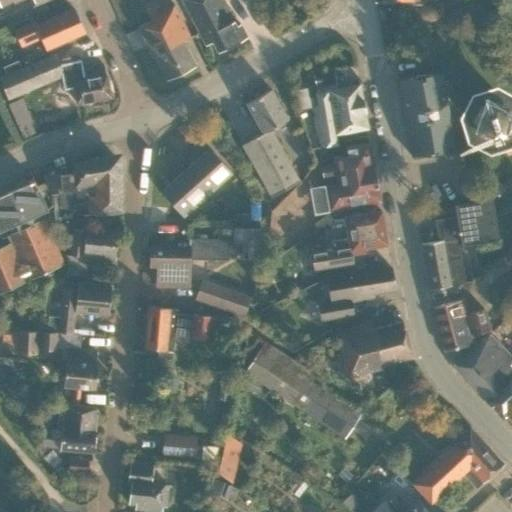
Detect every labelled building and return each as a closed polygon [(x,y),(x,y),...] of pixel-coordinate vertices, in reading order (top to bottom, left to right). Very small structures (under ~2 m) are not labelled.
[(0,0),(0,16),(16,9),(14,4),(21,0),(29,0),(32,6),(45,0),(0,0)] [(145,6),(143,7),(150,22),(138,27),(152,56),(153,55),(165,80),(195,66),(183,41),(189,37),(174,6),(158,13),(155,8),(158,7),(154,0),(153,0),(144,4),(145,6)] [(222,0),(181,0),(205,44),(212,41),(217,51),(245,36),(239,25),(235,27),(222,0)] [(73,9),(37,25),(34,19),(13,29),(21,47),(41,38),(46,50),(84,33),(73,9)] [(80,59),(59,63),(55,54),(0,77),(0,81),(8,100),(64,75),(66,84),(72,82),(76,103),(110,97),(105,75),(104,68),(82,72),(80,59)] [(332,71),(314,74),(316,87),(334,84),(332,71)] [(441,72),(398,79),(411,156),(454,149),(441,72)] [(359,84),(335,89),(315,92),(315,97),(312,98),(314,108),(311,109),(315,133),(320,147),(336,144),(334,135),(367,129),(359,84)] [(241,145),(271,196),(298,181),(270,131),(287,120),(270,89),(246,103),(262,133),(241,145)] [(475,131),(489,138),(505,134),(511,119),(506,104),(493,98),(478,102),(471,117),(475,131)] [(336,172),(372,166),(369,143),(346,147),(347,155),(333,157),(335,165),(322,167),(324,177),(336,175),(336,172)] [(184,170),(206,195),(230,173),(208,149),(184,170)] [(46,183),(44,183),(50,207),(56,221),(71,219),(70,214),(120,208),(119,160),(114,156),(74,163),(74,173),(65,173),(65,165),(42,175),(46,183)] [(379,202),(372,166),(336,172),(336,175),(338,185),(325,187),(329,210),(379,202)] [(206,195),(184,170),(161,192),(183,216),(206,195)] [(503,190),(492,173),(480,181),(492,198),(503,190)] [(50,207),(44,183),(36,187),(33,179),(0,194),(0,233),(1,237),(6,235),(10,244),(0,248),(0,291),(62,265),(43,219),(49,217),(46,210),(47,209),(42,198),(46,196),(50,207)] [(498,238),(491,199),(454,205),(456,216),(434,220),(438,240),(421,243),(429,290),(465,283),(458,245),(498,238)] [(386,245),(381,211),(344,217),(348,239),(332,242),(332,248),(310,251),(313,271),(353,265),(351,254),(367,251),(366,248),(386,245)] [(149,233),(182,234),(182,222),(149,222),(149,233)] [(116,230),(85,227),(84,231),(71,230),(68,256),(65,255),(70,276),(85,277),(86,260),(96,261),(96,258),(113,260),(116,230)] [(150,266),(156,266),(156,286),(188,286),(188,260),(228,260),(228,239),(188,239),(188,242),(159,242),(159,247),(150,247),(150,266)] [(511,245),(502,253),(511,265),(511,245)] [(344,270),(345,275),(326,278),(330,302),(317,304),(320,320),(352,315),(349,301),(372,297),(371,294),(394,290),(390,268),(383,269),(382,263),(344,270)] [(194,298),(244,316),(251,297),(201,279),(194,298)] [(109,286),(76,283),(76,290),(61,289),(58,317),(47,317),(46,332),(73,335),(74,311),(107,314),(109,286)] [(464,313),(461,300),(433,307),(445,350),(472,343),(470,334),(490,328),(484,308),(464,313)] [(211,317),(191,315),(190,316),(175,315),(176,309),(147,306),(143,348),(158,350),(157,360),(170,361),(173,336),(209,340),(211,317)] [(261,327),(271,324),(268,312),(258,314),(261,327)] [(374,328),(371,319),(336,335),(347,378),(381,369),(380,366),(410,358),(401,322),(374,328)] [(17,344),(18,331),(3,330),(2,343),(17,344)] [(17,344),(16,354),(37,356),(39,333),(18,331),(17,344)] [(58,350),(59,334),(40,333),(39,349),(58,350)] [(511,370),(508,366),(511,362),(511,358),(488,334),(454,364),(464,380),(494,411),(507,398),(510,401),(511,399),(511,370)] [(244,373),(284,400),(343,439),(360,414),(311,381),(315,375),(264,342),(244,373)] [(63,387),(94,389),(96,363),(95,363),(96,351),(66,348),(63,387)] [(511,399),(510,401),(507,398),(494,411),(500,418),(505,414),(511,421),(511,399)] [(43,447),(93,452),(95,430),(94,430),(96,408),(64,405),(62,439),(62,440),(43,438),(43,447)] [(412,484),(425,497),(430,502),(462,473),(475,488),(502,463),(468,426),(443,449),(412,484)] [(241,443),(227,432),(218,472),(232,483),(241,443)] [(161,455),(195,458),(196,436),(163,433),(161,455)] [(201,446),(200,461),(218,462),(218,447),(201,446)] [(69,456),(67,472),(87,474),(89,458),(69,456)] [(165,507),(166,497),(168,486),(151,484),(153,463),(129,460),(127,482),(131,482),(128,503),(135,504),(134,509),(161,511),(161,507),(165,507)] [(211,493),(227,498),(232,484),(216,479),(211,493)] [(426,511),(415,499),(401,511),(392,511),(385,504),(377,511),(426,511)]
